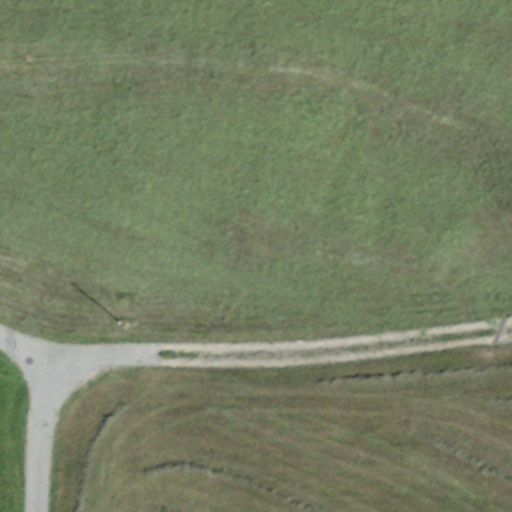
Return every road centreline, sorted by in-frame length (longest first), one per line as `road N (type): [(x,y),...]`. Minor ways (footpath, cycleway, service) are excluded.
road 1 (unclassified): [(0,341),(79,364),(247,364),(511,335)]
road 2 (track): [(37,511),(38,385),(27,351)]
